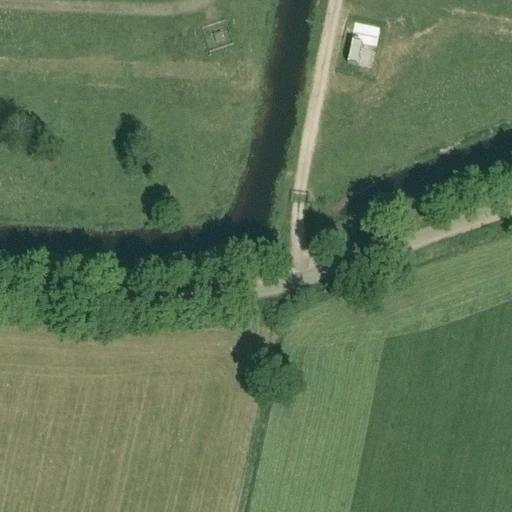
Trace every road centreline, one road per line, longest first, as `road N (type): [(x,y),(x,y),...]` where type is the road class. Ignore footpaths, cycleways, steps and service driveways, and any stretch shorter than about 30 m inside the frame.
road 1 (unclassified): [(511,205),(258,293),(133,308),(0,299)]
road 2 (track): [(306,280),(300,200),(337,0)]
road 3 (track): [(0,3),(179,11),(205,0)]
